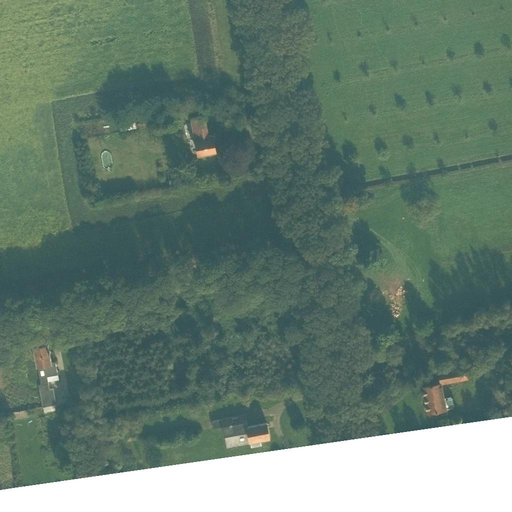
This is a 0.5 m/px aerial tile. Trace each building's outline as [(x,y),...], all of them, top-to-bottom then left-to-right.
[(202,106),(189,109),(191,118),(191,119),(197,156),(216,152),(213,135),(208,136),(205,116),(204,116),(202,106)] [(144,118),(135,119),(136,128),(146,126),(144,118)] [(128,120),(118,122),(120,132),(129,130),(128,120)] [(148,150),(152,173),(167,171),(164,148),(148,150)] [(48,346),(30,349),(42,407),(54,405),(51,389),(47,389),(45,377),(54,375),(48,346)] [(440,383),(421,387),(427,414),(453,409),(454,407),(452,398),(450,397),(444,398),(442,385),(468,380),(466,368),(465,368),(463,361),(437,366),(440,383)] [(221,420),(212,421),(213,429),(222,427),(224,436),(247,432),(251,448),(261,446),(260,440),(269,438),(266,423),(247,427),(245,415),(221,419),(221,420)]
